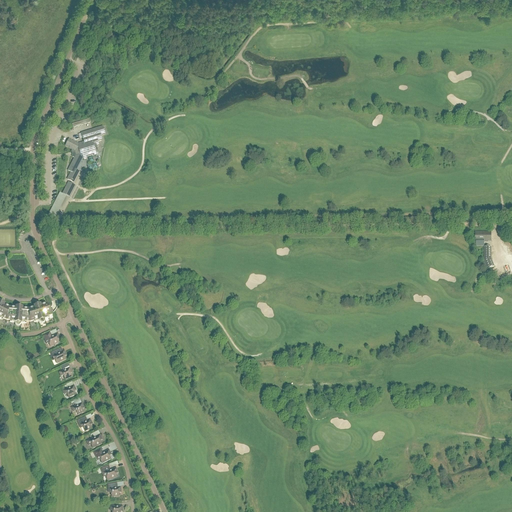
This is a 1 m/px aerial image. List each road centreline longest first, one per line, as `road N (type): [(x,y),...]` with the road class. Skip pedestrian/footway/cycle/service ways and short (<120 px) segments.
road 1 (track): [(34,232),(511,224)]
road 2 (unclassified): [(34,232),(33,143),(91,0)]
road 3 (unclassified): [(164,511),(72,316)]
road 4 (residential): [(132,511),(125,465),(61,322)]
